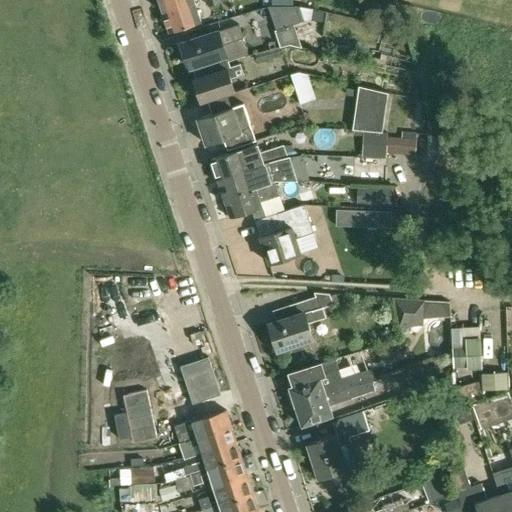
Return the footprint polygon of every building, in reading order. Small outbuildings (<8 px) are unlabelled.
[(194,3),(193,0),(158,0),(163,13),(194,3)] [(194,3),(163,13),(169,33),(201,22),(194,3)] [(276,30),(293,24),(301,22),(295,6),(271,6),(278,6),(281,14),(271,17),(276,30)] [(218,30),(181,42),(189,67),(192,66),(226,55),(228,61),(248,54),(243,38),(238,24),(218,31),(218,30)] [(278,48),(255,55),(257,62),(280,56),(278,48)] [(200,102),(225,93),(234,91),(229,77),(243,72),(240,63),(193,79),(200,102)] [(293,103),(312,97),(303,69),(284,75),(293,103)] [(388,93),(358,86),(352,130),(382,133),(388,93)] [(355,89),(346,88),(345,95),(354,97),(355,89)] [(197,119),(205,144),(223,138),(227,148),(254,140),(250,128),(243,104),(232,107),(230,108),(212,114),(197,119)] [(382,155),(381,133),(356,134),(357,157),(382,155)] [(398,137),(386,137),(385,150),(397,151),(398,137)] [(264,152),(261,142),(210,159),(217,180),(283,157),(285,157),(282,146),(264,152)] [(290,147),(282,147),(286,158),(289,157),(293,157),(290,147)] [(285,157),(283,157),(217,180),(223,198),(275,181),(297,182),(290,158),(286,159),(285,157)] [(275,181),(223,198),(229,218),(262,207),(260,201),(279,195),(275,181)] [(357,186),(357,203),(390,204),(390,187),(357,186)] [(260,237),(258,238),(267,264),(316,248),(302,205),(285,211),(275,214),(281,230),(260,237)] [(349,209),(348,225),(388,226),(389,210),(349,209)] [(276,351),(314,338),(309,324),(326,318),(322,308),(339,303),(336,294),(330,296),(329,293),(314,292),(315,297),(288,306),(291,316),(267,324),(276,351)] [(406,301),(393,316),(394,332),(424,330),(422,300),(406,301)] [(480,326),(451,327),(453,368),(464,367),(479,367),(482,367),(480,326)] [(180,366),(192,403),(220,394),(208,356),(180,366)] [(295,407),(347,389),(370,380),(372,380),(374,379),(370,368),(343,377),(336,357),(293,372),(298,385),(288,388),(289,390),(287,393),(289,399),(292,400),(295,407)] [(507,372),(482,373),(482,390),(508,389),(507,372)] [(347,389),(295,407),(297,413),(295,416),(297,422),(300,423),(301,425),(331,415),(328,406),(375,390),(372,380),(370,380),(347,389)] [(478,381),(453,388),(459,406),(484,398),(478,381)] [(480,428),(488,425),(481,402),(472,405),(480,428)] [(179,443),(230,426),(225,410),(191,421),(190,420),(173,426),(179,443)] [(450,410),(434,415),(438,429),(454,424),(450,410)] [(346,468),(335,436),(345,433),(347,438),(368,431),(362,411),(331,422),(335,434),(306,444),(318,478),(322,476),(323,480),(335,476),(334,472),(346,468)] [(197,454),(201,453),(235,442),(230,426),(179,443),(184,458),(197,454)] [(174,479),(187,475),(240,457),(235,442),(201,453),(197,454),(199,461),(183,467),(183,468),(171,471),(174,479)] [(511,455),(511,469),(492,476),(499,496),(504,511),(511,511),(511,450),(511,451),(511,455)] [(199,475),(207,472),(211,485),(245,474),(240,457),(187,475),(191,486),(202,482),(199,475)] [(153,465),(129,467),(131,483),(154,481),(153,465)] [(463,467),(449,472),(462,511),(504,511),(499,496),(487,500),(482,484),(470,488),(463,467)] [(442,475),(422,482),(429,501),(449,493),(442,475)] [(213,489),(216,499),(208,502),(206,495),(195,499),(200,511),(252,493),(247,477),(213,489)] [(160,483),(161,488),(159,489),(163,501),(172,498),(168,486),(167,486),(165,481),(160,483)] [(252,493),(200,511),(199,511),(198,511),(246,511),(257,509),(252,493)] [(400,511),(408,509),(405,498),(383,505),(384,508),(372,511),(357,511),(355,506),(338,511),(400,511)] [(462,511),(458,499),(444,504),(447,511),(462,511)]
